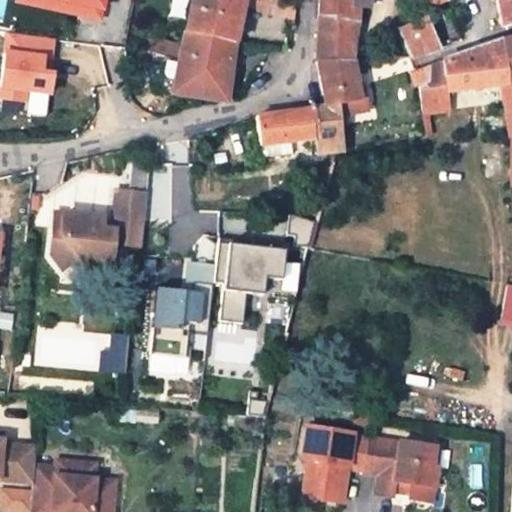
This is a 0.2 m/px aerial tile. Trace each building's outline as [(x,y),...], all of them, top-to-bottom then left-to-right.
[(9,0),(9,6),(95,21),(99,0),(130,0),(9,0)] [(231,44),(241,0),(190,0),(183,33),(231,44)] [(241,0),(240,7),(257,11),(258,0),(241,0)] [(258,0),(257,11),(291,19),(293,0),(258,0)] [(366,11),(366,0),(319,0),(316,64),(349,63),(350,63),(355,12),(366,11)] [(445,0),(419,0),(420,0),(421,0),(422,0),(425,9),(446,1),(445,0)] [(511,0),(496,0),(501,28),(511,24),(511,0)] [(419,17),(392,28),(409,60),(439,48),(424,15),(419,17)] [(0,110),(42,115),(50,39),(0,33),(0,110)] [(177,61),(171,93),(219,101),(225,102),(230,100),(232,88),(225,87),(231,44),(183,33),(177,61)] [(511,89),(511,39),(498,44),(503,86),(503,91),(511,89)] [(420,115),(444,111),(445,93),(503,86),(498,44),(424,70),(424,83),(414,88),(420,115)] [(155,90),(171,93),(177,61),(162,57),(155,90)] [(336,118),(357,113),(352,88),(349,63),(316,64),(324,108),(334,107),(336,118)] [(412,74),(414,88),(424,83),(424,70),(412,74)] [(225,87),(232,88),(234,76),(227,76),(225,87)] [(352,88),(357,113),(364,112),(359,87),(352,88)] [(511,107),(511,89),(503,91),(504,109),(511,107)] [(258,147),(314,140),(316,165),(332,162),(334,154),(340,153),(336,118),(334,107),(324,108),(255,117),(257,137),(258,147)] [(220,121),(221,140),(257,137),(255,117),(220,121)] [(156,204),(171,206),(174,189),(162,188),(160,189),(156,204)] [(100,221),(54,216),(49,258),(60,272),(76,259),(91,261),(90,269),(108,271),(110,245),(140,248),(145,196),(115,193),(111,233),(99,231),(100,221)] [(315,224),(292,217),(283,251),(297,255),(306,257),(315,224)] [(297,255),(288,287),(297,290),(306,257),(297,255)] [(511,288),(505,287),(498,323),(511,325),(511,288)] [(144,290),(143,327),(191,328),(192,291),(144,290)] [(294,369),(298,352),(281,348),(276,364),(294,369)] [(251,423),(250,431),(261,432),(263,416),(247,415),(246,423),(251,423)] [(304,426),(300,460),(305,460),(302,481),(316,484),(314,499),(341,503),(344,483),(361,485),(368,443),(369,438),(351,436),(351,433),(304,426)] [(368,443),(361,485),(360,488),(375,490),(375,496),(390,498),(392,443),(392,442),(382,441),(382,444),(368,443)] [(431,503),(436,467),(431,466),(434,447),(399,441),(399,443),(392,442),(392,443),(390,498),(395,499),(395,494),(409,496),(409,500),(431,503)] [(0,482),(28,486),(30,468),(32,450),(0,446),(0,482)] [(52,470),(30,468),(28,486),(25,511),(48,511),(49,511),(55,511),(108,511),(111,486),(91,484),(71,481),(73,466),(53,464),(52,470)] [(73,466),(71,481),(91,484),(93,468),(73,466)] [(299,497),(314,499),(316,484),(302,481),(299,497)]
